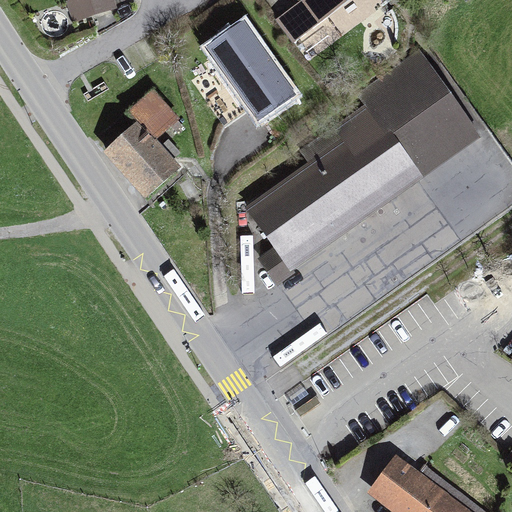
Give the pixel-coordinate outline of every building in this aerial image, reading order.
[(111,14),(106,0),(44,0),(45,1),(48,0),(67,0),(76,25),(111,14)] [(342,0),(297,0),(314,21),(342,0)] [(293,98),(242,25),(212,47),(263,119),(293,98)] [(311,166),(249,210),(278,250),(262,261),(277,282),(293,271),(289,266),(330,237),(439,159),(476,133),(419,53),(359,96),(367,106),(302,153),(311,166)] [(177,124),(154,97),(124,121),(131,129),(102,152),(144,204),(175,178),(150,147),(177,124)] [(473,511),(394,455),(363,498),(382,511),(473,511)]
